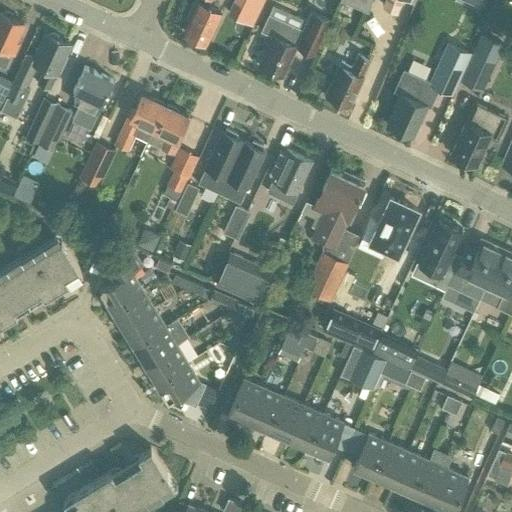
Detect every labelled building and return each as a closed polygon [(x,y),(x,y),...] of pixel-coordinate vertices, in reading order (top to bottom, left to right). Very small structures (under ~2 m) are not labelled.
[(190,17),(184,31),(206,42),(220,11),(208,5),(210,0),(193,0),(187,15),(190,17)] [(243,0),(236,16),(252,24),(263,0),(243,0)] [(344,0),(366,10),(368,10),(371,0),(384,0),(383,4),(397,10),(400,0),(344,0)] [(273,35),(259,63),(262,65),(264,69),(269,71),(272,69),(283,74),(296,46),(313,54),(329,20),(310,11),(306,20),(274,4),(262,30),(273,35)] [(0,10),(0,64),(4,66),(11,51),(14,53),(19,42),(15,40),(24,21),(0,10)] [(26,53),(0,109),(0,111),(12,117),(18,105),(21,106),(31,86),(26,84),(35,63),(44,67),(37,82),(49,87),(56,72),(58,73),(65,58),(63,57),(69,42),(45,31),(34,56),(26,53)] [(503,42),(481,32),(474,48),(473,47),(472,49),(459,79),(482,89),(487,77),(503,42)] [(451,39),(431,83),(453,93),(459,79),(472,49),(451,39)] [(490,97),(511,103),(511,53),(503,51),(490,97)] [(341,60),(325,94),(329,96),(330,99),(335,102),(338,100),(349,105),(363,75),(362,75),(370,58),(358,53),(353,65),(341,60)] [(84,65),(73,88),(78,90),(73,100),(97,112),(113,79),(84,65)] [(0,103),(11,81),(0,75),(0,103)] [(402,92),(388,124),(391,125),(392,127),(398,130),(401,129),(412,135),(419,120),(421,121),(428,105),(430,105),(436,92),(419,85),(414,98),(402,92)] [(128,112),(114,143),(126,149),(134,132),(147,138),(148,138),(164,103),(141,92),(131,113),(128,112)] [(32,121),(25,137),(37,143),(56,100),(45,94),(32,121)] [(57,102),(38,142),(53,149),(72,109),(57,102)] [(465,120),(451,151),(454,153),(454,156),(461,160),(464,158),(477,163),(491,132),(499,136),(507,117),(475,102),(466,121),(465,120)] [(147,138),(147,139),(173,152),(183,131),(180,130),(187,114),(164,103),(148,138),(147,138)] [(205,167),(197,183),(218,192),(243,140),(235,137),(237,133),(226,128),(224,132),(221,130),(204,167),(205,167)] [(243,140),(218,192),(239,202),(247,186),(247,187),(264,150),(262,149),(263,145),(252,140),(251,144),(243,140)] [(26,178),(40,151),(26,144),(12,171),(26,178)] [(93,146),(77,181),(95,189),(111,155),(93,146)] [(174,169),(167,183),(180,189),(187,175),(188,175),(197,156),(179,147),(170,167),(174,169)] [(287,148),(267,190),(292,202),(312,160),(287,148)] [(307,200),(302,211),(315,218),(311,226),(316,228),(313,235),(335,245),(345,222),(346,223),(354,206),(364,185),(363,184),(365,180),(352,175),(350,178),(338,173),(331,169),(314,204),(307,200)] [(0,172),(0,187),(12,193),(18,181),(0,172)] [(188,181),(175,208),(187,214),(199,187),(188,181)] [(406,237),(411,226),(409,225),(417,209),(391,196),(379,221),(371,217),(358,245),(381,256),(386,247),(397,252),(404,236),(406,237)] [(236,204),(224,231),(235,236),(248,209),(236,204)] [(463,226),(451,221),(450,218),(445,215),(442,216),(439,215),(419,258),(438,267),(433,280),(446,286),(447,282),(458,260),(449,255),(463,226)] [(142,230),(136,243),(151,251),(158,237),(142,230)] [(0,321),(17,311),(14,306),(40,290),(44,295),(68,280),(65,275),(77,267),(80,273),(82,272),(61,237),(0,273),(0,321)] [(458,260),(447,282),(461,289),(462,288),(480,297),(503,248),(481,237),(474,252),(464,248),(458,260)] [(178,239),(173,251),(185,257),(190,245),(178,239)] [(480,297),(511,312),(511,311),(511,252),(503,248),(480,297)] [(264,283),(240,272),(246,258),(230,251),(216,282),(256,300),(264,283)] [(330,299),(347,263),(325,252),(308,289),(330,299)] [(160,256),(156,265),(168,270),(172,262),(160,256)] [(119,276),(99,288),(111,306),(142,287),(131,268),(130,269),(125,262),(114,268),(119,276)] [(175,274),(172,281),(198,293),(202,285),(175,274)] [(142,287),(111,306),(122,325),(154,306),(142,287)] [(212,290),(208,299),(219,304),(232,309),(233,308),(236,300),(212,290)] [(236,300),(233,308),(247,314),(250,306),(236,300)] [(154,306),(122,325),(133,344),(165,324),(154,306)] [(371,350),(380,328),(333,307),(323,329),(371,350)] [(261,311),(255,325),(262,328),(268,315),(261,311)] [(165,324),(133,344),(145,362),(176,343),(165,324)] [(303,330),(297,343),(311,350),(317,337),(303,330)] [(372,350),(409,367),(415,354),(417,348),(381,331),(372,350)] [(216,333),(211,362),(224,364),(229,335),(216,333)] [(345,341),(339,354),(346,357),(352,344),(345,341)] [(176,343),(145,362),(156,381),(188,361),(176,343)] [(385,358),(352,344),(346,357),(339,373),(372,388),(385,358)] [(415,354),(409,367),(441,382),(442,381),(473,396),(479,383),(415,354)] [(188,361),(156,381),(167,399),(187,388),(192,395),(203,388),(198,381),(199,380),(188,361)] [(411,370),(405,383),(420,390),(426,376),(411,370)] [(243,377),(228,411),(248,420),(263,386),(243,377)] [(263,386),(248,420),(268,428),(283,394),(263,386)] [(283,394),(268,428),(288,437),(303,403),(283,394)] [(447,394),(441,407),(456,414),(462,401),(447,394)] [(303,403),(288,437),(308,446),(323,412),(303,403)] [(323,412),(308,446),(328,455),(343,421),(323,412)] [(487,428),(474,458),(485,463),(504,420),(497,416),(491,430),(487,428)] [(368,432),(353,466),(373,475),(388,441),(368,432)] [(388,441),(373,475),(393,483),(408,449),(388,441)] [(119,511),(172,480),(150,445),(138,453),(141,458),(114,475),(111,469),(73,493),(76,498),(66,504),(70,509),(68,510),(67,511),(66,511),(65,511),(119,511)] [(498,448),(486,475),(493,478),(505,452),(498,448)] [(408,449),(393,483),(413,492),(428,458),(408,449)] [(428,458),(413,492),(433,501),(448,467),(428,458)] [(448,467),(433,501),(453,510),(468,476),(448,467)] [(228,498),(223,510),(227,511),(231,511),(236,501),(228,497),(227,498),(228,498)] [(207,511),(208,511),(188,503),(187,504),(179,500),(174,511),(207,511)] [(236,501),(231,511),(240,511),(244,505),(245,506),(246,505),(236,501)]
